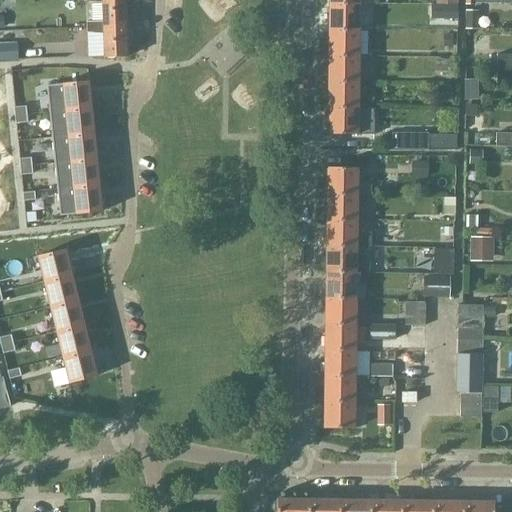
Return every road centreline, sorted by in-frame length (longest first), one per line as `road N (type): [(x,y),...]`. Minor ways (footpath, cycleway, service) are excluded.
road 1 (residential): [(296,470),(288,402),(293,0)]
road 2 (residential): [(158,0),(148,66),(130,98),(127,233),(111,273),(127,441)]
road 3 (residential): [(511,472),(296,470)]
road 4 (residential): [(127,441),(0,463)]
